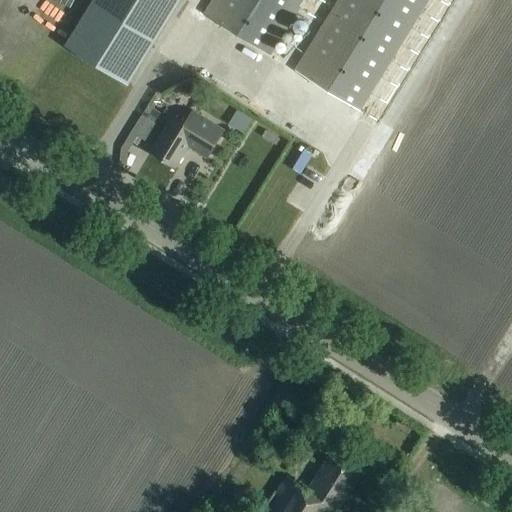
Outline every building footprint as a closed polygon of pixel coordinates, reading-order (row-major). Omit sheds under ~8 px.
[(129,85),(180,0),(93,0),(65,46),(129,85)] [(269,56),(303,0),(213,0),(204,15),(269,56)] [(340,0),(297,71),(360,110),(428,0),(340,0)] [(224,130),(193,111),(184,125),(172,117),(150,152),(175,167),(188,146),(207,158),(224,130)] [(131,133),(145,141),(156,125),(142,116),(131,133)] [(265,131),(261,137),(276,146),(280,140),(265,131)] [(341,511),(339,511),(361,478),(331,458),(310,491),(289,477),(265,511),(341,511)]
